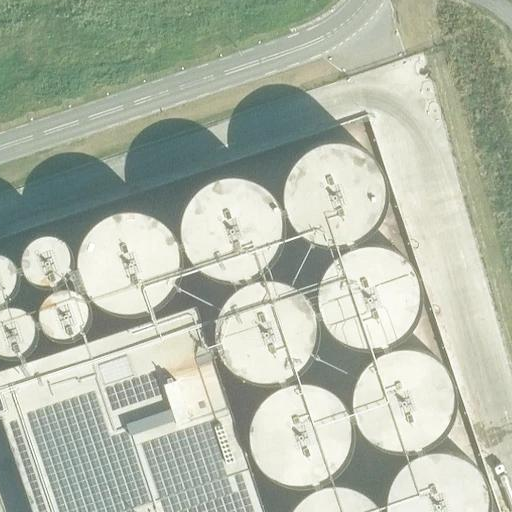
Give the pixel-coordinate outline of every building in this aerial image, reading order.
[(350,147),(333,144),(315,147),(300,156),(289,169),(283,185),(283,203),(288,218),(298,230),(311,239),(326,244),(342,243),(357,238),(369,229),(378,216),(383,201),(382,185),(376,169),(365,155),(350,147)] [(246,180),(229,177),(212,180),(197,189),(186,203),(180,219),(180,236),(185,251),(194,264),(207,273),(222,277),(238,277),(253,272),(266,262),(275,249),(279,234),(279,219),(273,202),(261,189),(246,180)] [(141,213),(124,210),(107,213),(92,222),(81,236),(75,252),(75,269),(80,284),(90,297),(103,306),(118,310),(133,310),(148,305),(161,295),(170,282),(174,267),(174,252),(168,235),(157,222),(141,213)] [(47,233),(38,234),(30,238),(24,244),(20,252),(19,261),(21,269),(26,276),(32,282),(40,285),(48,285),(57,283),(64,278),(69,271),(71,263),(71,254),(68,246),(63,240),(55,235),(47,233)] [(385,245),(367,242),(350,245),(335,254),(324,267),(318,284),(318,301),(323,316),(333,328),(346,337),(361,342),(376,342),(391,337),(404,327),(413,314),(417,299),(417,283),(411,267),(400,254),(385,245)] [(0,251),(0,300),(3,300),(10,295),(16,288),(18,280),(18,271),(15,263),(9,256),(2,252),(0,251)] [(284,278),(267,275),(250,279),(235,287),(223,301),(217,317),(217,334),(223,349),(232,362),(245,371),(260,375),(276,375),(291,370),(303,360),(312,347),(317,332),(317,317),(310,300),(299,287),(284,278)] [(67,285),(58,286),(50,290),(44,296),(40,304),(39,312),(41,321),(46,328),(52,333),(60,336),(69,337),(77,334),(84,330),(89,323),(91,315),(91,306),(88,298),(83,291),(75,287),(67,285)] [(11,303),(2,304),(0,305),(0,353),(4,355),(12,355),(21,353),(28,348),(33,341),(35,333),(35,325),(32,317),(27,310),(19,305),(11,303)] [(262,511),(193,304),(0,368),(0,414),(32,511),(262,511)] [(417,350),(400,347),(383,350),(368,359),(357,372),(351,388),(351,406),(356,421),(365,433),(378,442),(393,447),(409,446),(424,441),(437,432),(446,419),(450,404),(450,388),(444,372),(432,358),(417,350)] [(316,385),(299,382),(282,385),(267,394),(255,407),(250,424),(250,441),(255,456),(264,469),(277,478),(292,482),(308,482),(323,477),(335,467),(344,454),(349,439),(349,423),(343,407),(331,394),(316,385)] [(453,453),(436,451),(419,454),(404,462),(393,476),(387,492),(387,509),(387,511),(484,511),(486,507),(486,492),(480,475),(469,462),(453,453)] [(351,488),(334,485),(317,488),(302,497),(291,510),(290,511),(378,511),(378,510),(366,497),(351,488)]
